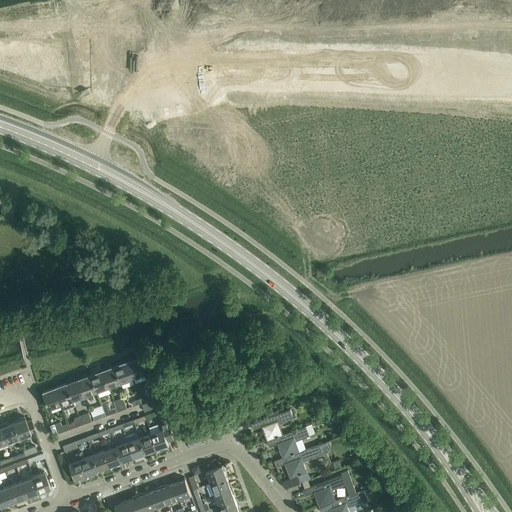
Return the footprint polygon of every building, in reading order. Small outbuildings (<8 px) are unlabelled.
[(132,378),(135,377),(144,373),(138,356),(137,356),(138,357),(126,362),(132,378)] [(120,382),(132,378),(126,362),(114,366),(120,382)] [(108,387),(120,382),(114,366),(102,370),(108,387)] [(97,391),(108,387),(102,370),(91,375),(97,391)] [(85,395),(97,391),(91,375),(79,379),(85,395)] [(72,399),(73,399),(85,395),(79,379),(67,383),(72,399)] [(72,399),(67,383),(55,388),(60,404),(61,404),(63,409),(75,405),(73,399),(72,399)] [(107,393),(118,389),(116,384),(105,388),(107,393)] [(60,404),(55,388),(44,392),(43,390),(49,408),(60,404)] [(117,411),(127,407),(123,397),(114,400),(116,406),(116,407),(117,411)] [(144,411),(147,410),(157,407),(154,399),(142,404),(144,411)] [(110,409),(108,402),(102,404),(106,415),(117,411),(116,407),(110,409)] [(283,434),(279,424),(294,418),(290,408),(260,419),(251,423),(253,429),(261,426),(267,440),(283,434)] [(88,412),(78,415),(81,424),(91,420),(88,412)] [(67,423),(69,428),(81,424),(78,415),(74,417),(74,422),(74,423),(69,424),(69,422),(67,423)] [(26,421),(25,417),(12,421),(18,438),(31,433),(30,432),(35,430),(31,419),(26,421)] [(156,449),(169,444),(167,440),(173,438),(167,419),(158,423),(160,429),(150,433),(156,449)] [(318,419),(313,421),(317,431),(322,428),(318,419)] [(7,442),(18,438),(12,421),(1,426),(7,442)] [(62,425),(61,421),(55,423),(58,432),(69,428),(67,423),(62,425)] [(306,448),(302,438),(310,435),(310,434),(315,432),(312,424),(283,434),(267,440),(269,446),(277,443),(282,457),(306,448)] [(145,453),(156,449),(150,433),(139,437),(145,453)] [(133,457),(145,453),(139,437),(127,441),(133,457)] [(361,459),(374,452),(368,440),(362,442),(358,453),(361,459)] [(65,451),(74,448),(77,447),(75,444),(74,441),(63,445),(65,451)] [(122,461),(133,457),(127,441),(116,445),(122,461)] [(303,461),(322,454),(318,444),(306,448),(282,457),(274,460),(276,466),(285,463),(290,477),(307,471),(303,461)] [(25,455),(27,454),(37,450),(35,445),(23,449),(23,451),(25,455)] [(110,466),(122,461),(116,445),(104,450),(110,466)] [(66,455),(78,451),(77,447),(74,448),(65,451),(66,455)] [(98,470),(110,466),(104,450),(92,454),(98,470)] [(87,474),(98,470),(92,454),(81,458),(87,474)] [(75,479),(87,474),(81,458),(69,462),(75,479)] [(210,482),(226,476),(222,464),(206,470),(210,482)] [(314,491),(319,506),(336,499),(332,490),(339,487),(346,484),(350,494),(356,492),(348,469),(341,471),(342,474),(312,485),(303,489),(305,495),(314,491)] [(38,492),(50,488),(44,472),(32,476),(38,492)] [(193,488),(197,487),(198,486),(194,475),(188,477),(192,486),(193,488)] [(27,496),(38,492),(32,476),(21,480),(27,496)] [(215,494),(231,488),(226,476),(210,482),(215,494)] [(179,498),(182,497),(191,494),(185,478),(173,482),(179,498)] [(15,501),(27,496),(21,480),(9,484),(15,501)] [(167,503),(179,498),(173,482),(161,487),(167,503)] [(0,495),(3,505),(15,501),(9,484),(0,487),(0,495)] [(156,507),(167,503),(161,487),(150,491),(156,507)] [(219,505),(227,502),(235,499),(231,488),(215,494),(219,505)] [(366,502),(366,500),(368,499),(364,489),(356,492),(350,494),(336,499),(319,506),(321,511),(329,509),(330,511),(349,511),(348,507),(363,501),(364,503),(366,502)] [(144,511),(156,507),(150,491),(138,495),(144,511)] [(130,511),(141,511),(144,511),(138,495),(126,499),(130,511)] [(117,511),(130,511),(126,499),(115,504),(117,511)] [(221,511),(236,511),(239,511),(235,499),(227,502),(219,505),(221,511)]
